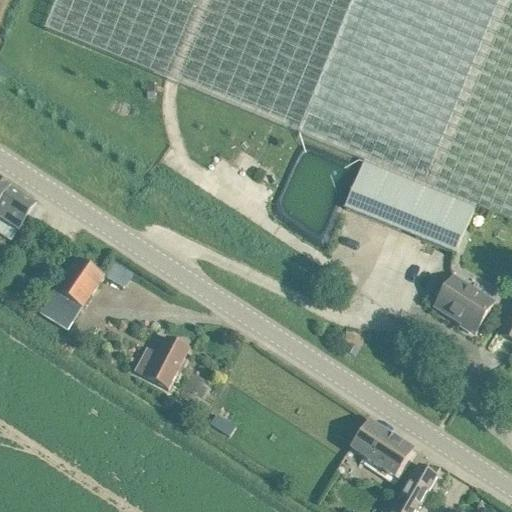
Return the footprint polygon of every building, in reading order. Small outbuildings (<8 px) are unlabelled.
[(511,0),(58,0),(45,31),(300,136),(365,163),(345,211),(457,258),(476,208),(511,222),(511,0)] [(0,221),(19,234),(37,206),(0,183),(0,221)] [(68,335),(105,277),(78,260),(41,317),(68,335)] [(122,290),(132,276),(115,263),(105,278),(122,290)] [(475,336),(495,306),(454,280),(435,311),(475,336)] [(511,342),(511,312),(501,338),(511,342)] [(177,374),(189,352),(168,341),(158,360),(148,354),(149,352),(148,352),(136,375),(169,393),(178,375),(177,374)] [(395,481),(413,453),(370,425),(352,453),(395,481)] [(395,511),(417,511),(437,478),(420,468),(395,511)]
